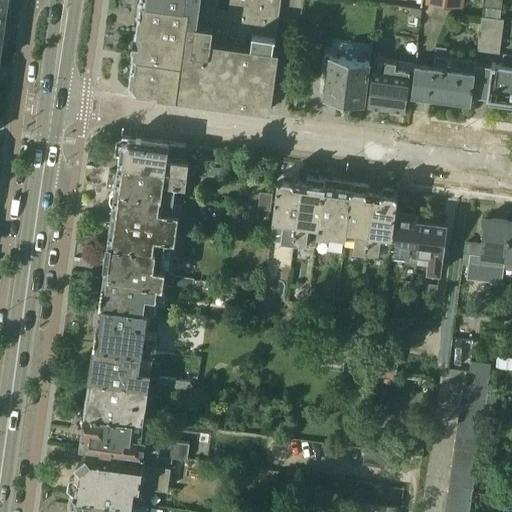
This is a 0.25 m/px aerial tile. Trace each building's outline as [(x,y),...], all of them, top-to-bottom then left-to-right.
[(0,0),(0,21),(5,22),(8,0),(0,0)] [(142,0),(142,3),(139,3),(137,20),(140,20),(138,29),(134,55),(135,56),(131,82),(137,89),(266,107),(275,48),(273,47),(280,0),(142,0)] [(500,18),(502,9),(483,7),(478,50),(499,52),(503,19),(500,18)] [(447,47),(436,45),(429,94),(472,99),(473,94),(477,62),(477,59),(446,55),(447,47)] [(336,96),(365,101),(371,61),(331,55),(328,78),(338,79),(336,96)] [(490,102),(511,105),(511,56),(504,55),(503,64),(493,62),(492,64),(477,62),(473,94),(488,96),(488,98),(490,98),(490,102)] [(391,105),(394,112),(402,113),(406,107),(408,91),(412,92),(415,69),(399,67),(400,59),(376,56),(370,102),(391,105)] [(186,146),(123,137),(118,140),(117,140),(117,142),(115,143),(114,151),(115,154),(115,155),(121,156),(120,163),(188,172),(190,159),(184,158),(186,146)] [(188,172),(120,163),(119,172),(109,170),(107,185),(117,187),(117,189),(174,196),(175,183),(186,184),(188,172)] [(208,165),(196,164),(195,173),(207,174),(208,165)] [(301,181),(298,181),(294,174),(283,172),(278,176),(272,218),(284,219),(281,241),(293,242),(301,181)] [(307,175),(307,182),(301,181),(293,242),(305,244),(306,244),(316,245),(319,224),(326,178),(307,175)] [(352,182),(326,178),(319,224),(316,245),(319,245),(321,233),(330,235),(330,232),(346,234),(346,228),(352,182)] [(352,182),(346,228),(357,229),(354,251),(366,253),(374,191),(370,190),(371,184),(352,182)] [(384,186),(379,190),(379,191),(374,191),(366,253),(378,254),(379,249),(390,251),(398,192),(395,187),(384,186)] [(117,189),(117,191),(115,191),(113,193),(112,194),(111,195),(110,197),(110,198),(111,201),(112,204),(115,205),(114,216),(177,224),(179,211),(172,210),(174,196),(117,189)] [(258,207),(270,209),(273,193),(260,191),(258,207)] [(421,213),(419,212),(417,209),(414,207),(410,207),(406,208),(404,211),(400,210),(394,252),(406,254),(406,259),(417,260),(423,214),(421,214),(421,213)] [(425,214),(423,214),(417,260),(428,262),(427,271),(439,273),(446,222),(441,221),(442,215),(426,212),(425,214)] [(177,224),(114,216),(110,242),(166,249),(168,237),(176,238),(177,224)] [(197,218),(187,217),(186,225),(196,227),(197,218)] [(511,220),(484,217),(479,253),(507,257),(505,268),(511,269),(511,220)] [(196,227),(186,225),(184,234),(195,236),(196,227)] [(470,264),(473,241),(465,239),(462,263),(470,264)] [(159,284),(163,284),(165,268),(167,268),(170,250),(166,249),(110,242),(106,277),(159,284)] [(173,286),(181,287),(193,288),(195,278),(175,275),(173,286)] [(149,309),(158,310),(160,294),(157,294),(159,284),(106,277),(102,303),(149,309)] [(404,280),(402,290),(410,292),(412,281),(404,280)] [(427,295),(436,297),(438,285),(429,283),(427,295)] [(173,286),(168,285),(167,294),(179,296),(181,287),(173,286)] [(350,309),(359,310),(360,300),(350,299),(350,309)] [(158,333),(147,331),(149,309),(102,303),(97,344),(143,350),(156,351),(158,333)] [(174,313),(160,311),(159,320),(173,322),(174,313)] [(403,318),(388,316),(382,315),(380,329),(401,332),(403,318)] [(399,344),(401,332),(380,329),(378,341),(399,344)] [(378,341),(377,354),(398,357),(399,344),(378,341)] [(143,350),(97,344),(92,381),(149,388),(152,367),(141,366),(143,350)] [(374,370),(396,373),(398,357),(377,354),(374,370)] [(471,360),(470,372),(489,374),(491,363),(471,360)] [(466,371),(464,384),(488,387),(489,374),(470,372),(466,371)] [(173,391),(182,392),(183,383),(160,380),(159,389),(173,391)] [(145,419),(149,388),(92,381),(88,411),(143,418),(145,419)] [(486,400),(488,387),(464,384),(462,396),(486,400)] [(173,391),(172,401),(195,404),(196,394),(182,392),(173,391)] [(497,393),(487,392),(484,414),(494,415),(497,393)] [(462,396),(460,409),(484,413),(486,400),(462,396)] [(482,425),(484,413),(460,409),(458,422),(482,425)] [(189,459),(191,442),(141,436),(143,418),(88,411),(87,414),(82,413),(78,416),(77,423),(81,428),(85,428),(83,445),(160,455),(189,459)] [(457,435),(480,438),(482,425),(458,422),(457,435)] [(388,451),(390,436),(368,432),(365,447),(388,451)] [(478,451),(480,438),(457,435),(455,447),(478,451)] [(365,447),(363,462),(385,466),(388,451),(365,447)] [(453,460),(476,464),(478,451),(455,447),(453,460)] [(80,463),(78,476),(71,480),(69,490),(76,496),(132,503),(151,506),(153,488),(170,490),(173,467),(89,456),(80,463)] [(474,476),(476,464),(453,460),(451,473),(474,476)] [(451,473),(449,486),(472,489),(474,476),(451,473)] [(403,511),(404,507),(381,504),(384,484),(359,481),(354,511),(403,511)] [(472,489),(449,486),(447,498),(471,502),(472,489)] [(76,496),(76,497),(71,500),(70,507),(73,511),(149,511),(151,506),(132,503),(76,496)] [(469,511),(471,502),(447,498),(445,511),(451,511),(469,511)]
